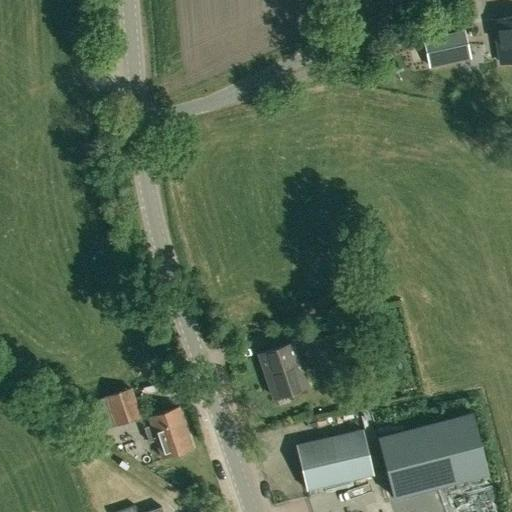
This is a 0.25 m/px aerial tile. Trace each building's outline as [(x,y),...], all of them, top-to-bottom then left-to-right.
[(511,61),(511,15),(493,19),(501,63),(511,61)] [(429,66),(469,58),(464,34),(424,42),(429,66)] [(338,326),(315,335),(328,371),(351,362),(338,326)] [(306,382),(290,338),(258,350),(274,394),(306,382)] [(131,389),(107,397),(116,425),(141,417),(131,389)] [(157,439),(163,457),(194,446),(179,406),(149,417),(152,425),(145,427),(151,442),(157,439)] [(377,436),(393,497),(487,473),(471,412),(377,436)] [(307,490),(373,474),(363,429),(297,445),(307,490)] [(364,489),(348,493),(350,503),(367,498),(364,489)]
